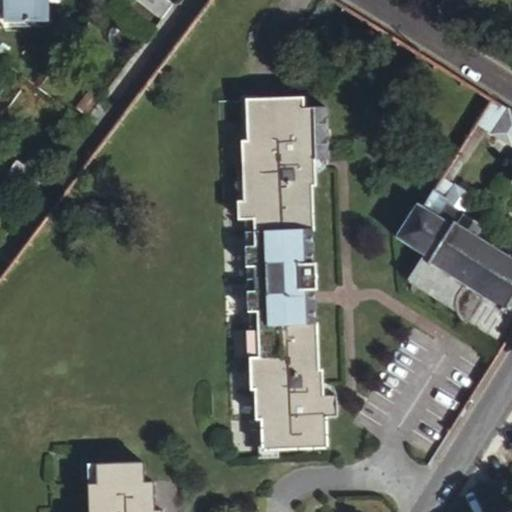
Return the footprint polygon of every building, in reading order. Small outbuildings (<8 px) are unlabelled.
[(4,0),(5,22),(49,20),(48,0),(4,0)] [(135,0),(160,18),(170,4),(164,0),(135,0)] [(85,117),(96,125),(111,106),(100,98),(85,117)] [(237,220),(241,220),(250,220),(251,233),(251,248),(242,248),(243,269),(251,269),(251,282),(251,294),(243,294),(243,314),(245,314),(254,313),(254,327),(255,360),(247,360),(248,392),(252,392),(252,421),(258,421),(259,450),(325,448),(324,417),(335,417),(334,395),(321,396),(317,396),(316,387),(321,387),(319,371),(317,371),(315,324),(313,324),(312,303),(308,303),(308,293),(311,293),(311,291),(314,291),(312,265),(310,266),(309,232),(311,232),(309,186),(312,186),(312,171),(308,171),(308,161),(312,161),(325,160),(324,108),(302,108),(302,99),(245,101),(246,142),(240,142),(242,202),(236,202),(237,220)] [(511,113),(491,100),(475,125),(509,147),(511,143),(511,113)] [(39,179),(16,161),(4,175),(28,194),(39,179)] [(420,208),(399,242),(420,255),(405,279),(453,311),(455,308),(455,306),(455,304),(456,300),(457,297),(458,295),(459,293),(461,291),(462,289),(479,300),(500,313),(511,294),(511,266),(471,240),(478,228),(459,216),(469,200),(439,180),(420,208)] [(393,237),(399,242),(420,208),(415,204),(393,237)] [(477,215),(469,210),(465,217),(473,222),(477,215)] [(250,220),(241,220),(242,233),(251,233),(250,220)] [(251,233),(242,233),(242,248),(251,248),(251,233)] [(251,269),(243,269),(243,282),(251,282),(251,269)] [(251,282),(243,282),(243,294),(251,294),(251,282)] [(455,308),(453,311),(454,314),(456,318),(459,321),(463,324),(479,300),(462,289),(461,291),(459,293),(458,295),(457,297),(456,300),(455,304),(455,306),(455,308)] [(254,313),(245,314),(246,328),(254,327),(254,313)] [(254,327),(246,328),(247,360),(255,360),(254,327)] [(158,511),(159,509),(152,510),(150,482),(141,482),(140,463),(92,465),(93,487),(83,488),(84,511),(158,511)]
